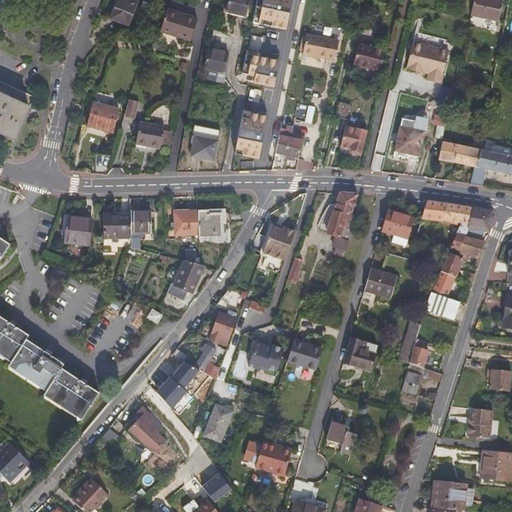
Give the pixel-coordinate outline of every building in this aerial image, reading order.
[(113,0),(107,18),(127,26),(137,0),(113,0)] [(250,15),(252,0),(231,0),(229,11),(250,15)] [(501,0),(473,0),(470,15),(498,21),(501,0)] [(200,18),(171,9),(164,30),(194,39),(200,18)] [(335,60),(340,40),(307,34),(303,53),(335,60)] [(406,67),(416,70),(423,71),(428,73),(427,79),(440,83),(449,51),(413,42),(406,67)] [(380,74),(385,53),(359,45),(354,65),(368,69),(367,71),(380,74)] [(226,70),(231,51),(213,47),(209,66),(226,70)] [(266,61),(246,57),(242,76),(262,80),(266,61)] [(208,79),(224,82),(225,74),(209,71),(208,79)] [(0,83),(0,136),(13,142),(32,98),(0,83)] [(250,99),(258,101),(261,90),(253,88),(250,99)] [(349,105),(340,103),(335,118),(345,120),(349,105)] [(140,107),(130,105),(125,122),(137,125),(140,107)] [(114,138),(120,116),(95,108),(88,131),(114,138)] [(309,126),(313,111),(306,109),(304,125),(309,126)] [(260,159),(269,115),(244,110),(235,154),(260,159)] [(427,116),(414,113),(413,118),(401,116),(395,154),(407,156),(406,161),(416,162),(422,132),(424,132),(427,116)] [(436,136),(444,138),(448,117),(436,114),(435,122),(438,123),(436,136)] [(137,141),(161,146),(162,143),(165,129),(165,125),(142,120),(137,141)] [(283,122),(276,154),(298,158),(303,137),(296,135),(295,138),(291,137),(294,125),(283,122)] [(216,159),(223,128),(197,123),(193,141),(196,142),(194,154),(216,159)] [(359,157),(366,130),(346,125),(339,148),(350,152),(349,155),(359,157)] [(173,131),(165,129),(162,143),(170,144),(173,131)] [(482,142),(479,141),(474,140),(473,147),(443,141),(439,159),(475,165),(478,166),(481,148),(482,142)] [(493,151),(481,148),(478,166),(486,168),(511,173),(511,146),(495,143),(493,151)] [(94,159),(93,172),(108,172),(109,156),(99,155),(99,159),(94,159)] [(486,168),(478,166),(475,165),(471,182),(482,185),(486,168)] [(350,225),(359,195),(340,194),(327,237),(335,239),(332,247),(337,249),(334,256),(345,259),(355,226),(350,225)] [(466,227),(470,211),(424,204),(419,220),(439,225),(439,228),(446,230),(447,226),(451,227),(456,228),(458,225),(466,227)] [(225,210),(200,211),(200,236),(200,239),(222,238),(222,233),(226,233),(226,228),(230,226),(232,223),(231,219),(229,216),(225,215),(225,210)] [(147,211),(127,212),(128,215),(128,233),(148,232),(147,211)] [(200,211),(174,211),(175,237),(200,236),(200,211)] [(488,214),(470,211),(466,227),(467,227),(466,231),(479,233),(479,234),(485,235),(490,218),(488,214)] [(407,246),(415,221),(388,213),(382,235),(396,239),(395,243),(407,246)] [(65,219),(81,220),(82,216),(62,214),(59,235),(63,236),(65,219)] [(128,233),(128,215),(101,215),(101,239),(129,239),(128,233)] [(87,246),(90,221),(81,220),(65,219),(63,236),(62,243),(87,246)] [(463,237),(477,241),(479,234),(479,233),(466,231),(467,227),(466,227),(458,225),(456,228),(447,249),(460,255),(466,240),(463,239),(463,237)] [(283,263),(293,232),(281,229),(280,232),(270,228),(261,256),(283,263)] [(467,261),(476,264),(482,244),(466,240),(460,255),(457,261),(459,262),(465,265),(467,261)] [(435,274),(452,281),(459,265),(459,262),(457,261),(444,256),(435,274)] [(303,262),(296,260),(290,280),(297,282),(303,262)] [(187,262),(185,262),(175,287),(172,286),(169,296),(185,302),(189,292),(194,294),(204,267),(200,266),(195,264),(187,262)] [(391,300),(398,279),(371,271),(360,307),(372,311),(377,296),(391,300)] [(425,296),(444,302),(452,281),(435,274),(425,296)] [(120,279),(116,277),(111,288),(116,289),(119,281),(120,279)] [(216,344),(225,349),(228,341),(227,340),(235,321),(234,321),(236,315),(233,314),(236,305),(238,306),(242,296),(227,289),(217,307),(228,312),(226,318),(218,315),(210,334),(207,343),(214,346),(216,344)] [(451,320),(456,305),(444,302),(425,296),(421,307),(437,313),(436,315),(438,316),(451,320)] [(511,297),(506,297),(502,328),(511,328),(511,297)] [(241,308),(263,314),(264,307),(248,302),(244,301),(241,308)] [(418,318),(436,323),(438,316),(436,315),(437,313),(421,307),(418,318)] [(156,325),(160,317),(147,310),(143,317),(156,325)] [(21,340),(25,335),(0,319),(0,355),(8,361),(5,365),(43,390),(40,394),(78,419),(95,393),(57,369),(60,365),(21,340)] [(411,346),(413,341),(417,328),(415,327),(407,324),(402,343),(411,346)] [(371,373),(378,347),(351,340),(343,365),(371,373)] [(419,342),(413,341),(411,346),(406,364),(419,369),(425,352),(416,350),(419,342)] [(396,363),(405,366),(406,364),(411,346),(402,343),(396,363)] [(211,381),(215,371),(206,365),(214,352),(206,347),(192,369),(211,381)] [(319,356),(290,348),(284,369),(313,377),(319,356)] [(253,349),(246,373),(262,378),(263,375),(274,378),(281,355),(269,352),(269,354),(253,349)] [(185,355),(176,350),(170,357),(181,363),(185,355)] [(419,378),(437,383),(440,376),(422,370),(419,378)] [(511,373),(488,371),(487,380),(491,380),(490,384),(490,392),(509,393),(511,373)] [(403,372),(398,391),(414,395),(419,378),(413,375),(403,372)] [(160,400),(149,387),(136,400),(138,403),(141,401),(147,408),(160,400)] [(423,399),(432,401),(434,394),(425,391),(423,399)] [(160,431),(142,408),(122,428),(144,448),(151,454),(152,455),(163,443),(156,436),(160,431)] [(468,437),(469,437),(483,438),(490,439),(493,411),(473,409),(472,418),(471,424),(469,424),(468,437)] [(221,447),(231,416),(212,410),(203,442),(221,447)] [(339,454),(351,458),(357,437),(347,434),(348,429),(330,424),(325,444),(341,449),(339,454)] [(122,438),(109,428),(102,437),(115,447),(122,438)] [(106,442),(101,438),(100,439),(101,441),(97,445),(100,448),(106,442)] [(263,445),(255,470),(268,473),(270,470),(286,474),(292,453),(263,445)] [(151,454),(144,448),(140,453),(147,459),(151,454)] [(26,465),(10,449),(2,457),(1,455),(0,455),(0,482),(4,486),(24,467),(29,472),(31,469),(26,465)] [(510,483),(511,465),(511,455),(483,452),(482,463),(485,464),(483,480),(510,483)] [(100,504),(107,497),(90,481),(84,488),(83,487),(76,495),(78,497),(72,504),(79,511),(91,511),(93,511),(94,511),(102,505),(100,504)] [(429,511),(437,511),(461,511),(462,510),(464,492),(464,488),(432,485),(429,511)] [(464,492),(462,510),(469,510),(471,493),(464,492)] [(381,511),(382,509),(360,501),(356,511),(381,511)] [(326,511),(297,502),(294,511),(326,511)]
